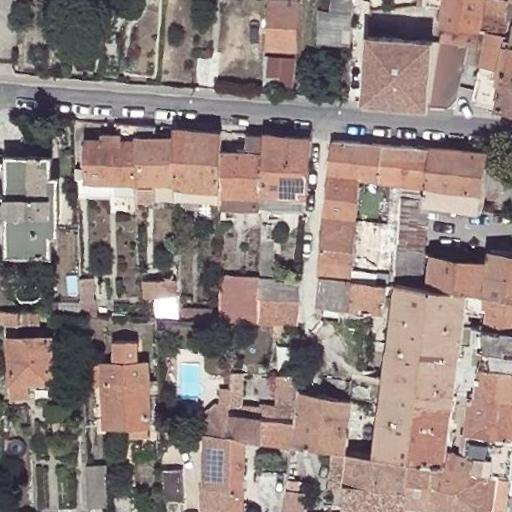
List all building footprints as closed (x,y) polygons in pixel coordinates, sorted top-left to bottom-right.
[(267,0),(264,46),(294,48),(297,0),(267,0)] [(478,29),(483,0),(425,0),(426,4),(444,6),(441,24),(478,29)] [(511,37),(511,0),(483,0),(478,29),(487,31),(511,37)] [(316,42),(349,44),(352,11),(318,8),(316,42)] [(439,41),(429,106),(450,108),(459,94),(469,40),(478,42),(485,41),(487,31),(478,29),(441,24),(440,33),(439,41)] [(511,110),(511,37),(487,31),(485,41),(490,40),(484,67),(476,104),(511,110)] [(434,41),(368,36),(363,101),(429,106),(434,41)] [(439,41),(434,41),(429,106),(439,41)] [(263,55),(261,82),(292,84),(295,58),(263,55)] [(472,103),(476,104),(484,67),(479,67),(472,103)] [(176,182),(174,136),(156,135),(155,126),(118,123),(118,132),(105,132),(105,137),(86,137),(86,142),(82,142),(81,164),(85,164),(86,179),(135,181),(176,182)] [(221,188),(222,151),(222,131),(174,127),(174,136),(176,182),(176,184),(221,188)] [(262,194),(264,134),(246,132),(245,151),(222,151),(221,188),(221,193),(262,194)] [(307,196),(311,137),(264,134),(262,194),(307,196)] [(334,139),(320,275),(391,283),(401,201),(430,205),(476,210),(486,151),(334,139)] [(0,205),(0,253),(8,254),(8,255),(53,255),(53,155),(8,155),(8,205),(0,205)] [(135,193),(135,181),(86,179),(85,164),(81,164),(76,164),(77,192),(135,193)] [(221,201),(221,193),(221,188),(176,184),(176,196),(221,201)] [(262,205),(262,194),(221,193),(221,201),(221,207),(262,208),(262,205)] [(306,207),(307,196),(262,194),(262,205),(306,207)] [(401,201),(391,283),(422,287),(430,205),(401,201)] [(260,276),(259,322),(298,324),(300,285),(288,285),(273,284),(274,240),(271,239),(271,224),(262,224),(260,276)] [(485,294),(511,297),(511,251),(490,250),(485,294)] [(429,288),(482,294),(485,261),(432,254),(429,288)] [(0,266),(0,309),(18,311),(18,266),(0,266)] [(175,296),(175,285),(175,279),(179,279),(179,272),(176,273),(161,273),(160,266),(152,266),(152,280),(144,281),(144,298),(175,296)] [(300,285),(301,271),(289,270),(288,285),(300,285)] [(237,321),(259,322),(260,276),(220,275),(219,308),(219,320),(237,321)] [(412,461),(491,472),(511,474),(511,297),(485,294),(482,294),(429,288),(422,287),(391,283),(320,275),(317,305),(383,311),(387,288),(395,289),(375,456),(412,461)] [(80,279),(81,300),(94,300),(93,279),(80,279)] [(81,300),(81,314),(94,314),(94,300),(81,300)] [(181,319),(219,320),(219,308),(180,308),(181,319)] [(18,311),(0,309),(0,323),(39,323),(39,312),(18,311)] [(9,336),(9,384),(31,383),(52,383),(52,335),(9,336)] [(129,425),(149,425),(146,363),(101,364),(102,386),(103,426),(129,425)] [(102,386),(101,364),(91,364),(91,386),(102,386)] [(297,403),(298,393),(300,374),(277,375),(276,403),(297,403)] [(231,403),(229,403),(222,403),(222,376),(200,375),(199,413),(220,413),(221,415),(226,416),(230,415),(230,414),(231,408),(231,403)] [(31,383),(9,384),(10,398),(30,398),(31,383)] [(293,445),(345,452),(350,400),(298,393),(297,403),(297,405),(293,445)] [(264,442),(293,447),(293,445),(297,405),(260,404),(260,417),(262,417),(264,442)] [(246,439),(264,442),(262,417),(260,417),(230,414),(230,415),(226,416),(225,433),(222,432),(220,510),(219,511),(243,511),(244,490),(246,439)] [(149,437),(149,425),(129,425),(130,437),(149,437)] [(202,509),(220,510),(222,432),(206,432),(205,487),(203,487),(202,509)] [(406,511),(407,502),(412,461),(375,456),(349,452),(342,511),(406,511)] [(485,511),(491,472),(412,461),(407,502),(460,509),(459,511),(485,511)] [(105,505),(103,463),(85,464),(88,506),(105,505)] [(164,501),(181,500),(184,497),(183,469),(163,469),(164,501)] [(285,511),(304,511),(306,493),(288,490),(285,511)]
